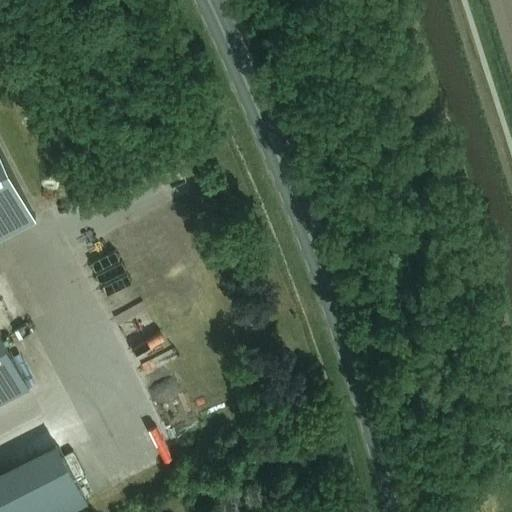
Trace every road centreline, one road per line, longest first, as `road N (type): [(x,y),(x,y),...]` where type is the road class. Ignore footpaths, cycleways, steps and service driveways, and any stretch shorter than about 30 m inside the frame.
road 1 (primary): [(397,511),(311,244),(208,0)]
road 2 (unknown): [(0,435),(54,404),(67,380),(66,342)]
